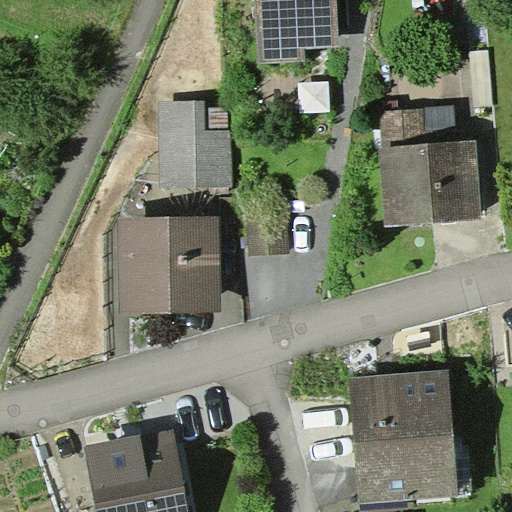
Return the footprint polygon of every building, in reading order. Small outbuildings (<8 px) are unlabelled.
[(255,0),(260,62),(305,60),(304,47),(338,45),(335,0),(255,0)] [(489,49),(470,51),(475,106),(493,104),(489,49)] [(158,101),(160,187),(232,186),(231,128),(205,129),(205,100),(158,101)] [(383,147),(456,142),(453,106),(381,111),(383,147)] [(456,142),(383,147),(379,148),(385,225),(482,219),(477,140),(456,142)] [(247,200),(249,255),(289,254),(287,199),(247,200)] [(119,216),(120,312),(222,311),(220,215),(119,216)] [(350,378),(359,504),(459,497),(451,369),(350,378)] [(84,445),(97,511),(190,511),(174,429),(84,445)]
